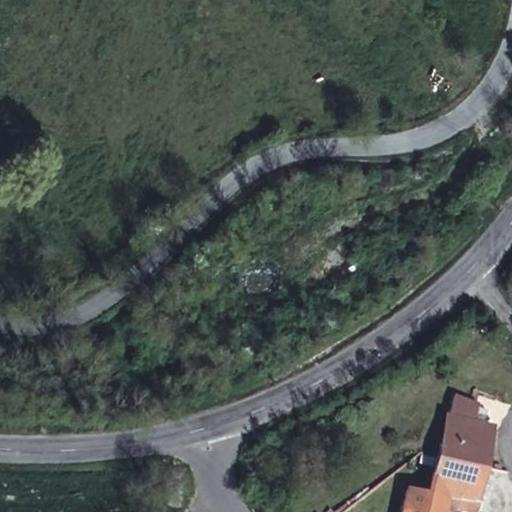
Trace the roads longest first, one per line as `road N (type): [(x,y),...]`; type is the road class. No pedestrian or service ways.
road 1 (residential): [(511,46),(498,77),(455,123),(418,139),(287,152),(245,170),(106,301),(0,323)]
road 2 (tertiary): [(198,431),(314,385),(474,270)]
road 3 (tertiary): [(0,447),(91,447),(198,431)]
